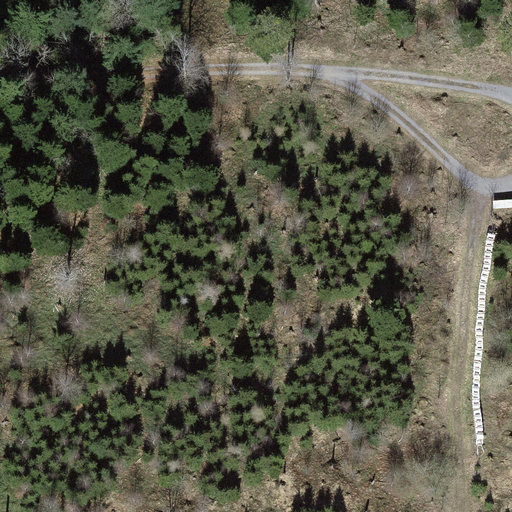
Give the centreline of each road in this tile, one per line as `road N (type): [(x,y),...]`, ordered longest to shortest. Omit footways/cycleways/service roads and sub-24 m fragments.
road 1 (track): [(0,85),(349,72),(511,98)]
road 2 (track): [(461,511),(461,408),(482,191)]
road 3 (track): [(482,191),(349,72)]
